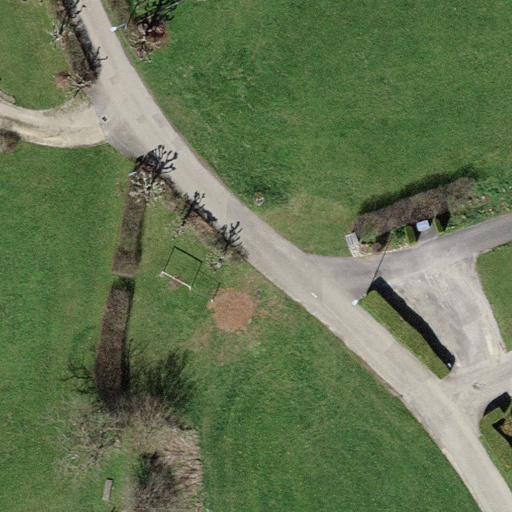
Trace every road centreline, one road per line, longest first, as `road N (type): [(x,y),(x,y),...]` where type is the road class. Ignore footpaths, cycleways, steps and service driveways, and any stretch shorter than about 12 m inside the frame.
road 1 (residential): [(81,0),(127,101),(161,145),(404,371)]
road 2 (unclassified): [(404,371),(504,511)]
